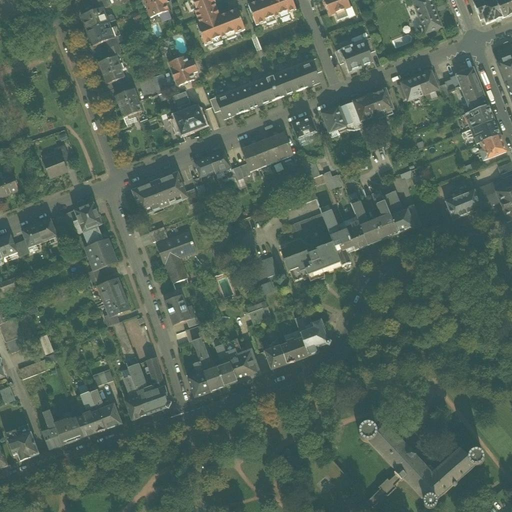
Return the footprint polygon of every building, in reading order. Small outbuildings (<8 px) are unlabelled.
[(0,5),(0,20),(1,23),(21,16),(21,15),(32,11),(28,0),(0,0),(2,5),(0,5)] [(107,8),(104,0),(92,5),(95,12),(102,9),(102,10),(107,8)] [(143,0),(151,19),(159,16),(169,12),(166,4),(168,3),(166,0),(143,0)] [(197,27),(205,47),(213,44),(213,42),(220,39),(221,41),(226,39),(227,38),(226,37),(234,34),(234,36),(235,35),(245,32),(237,11),(220,18),(215,4),(213,0),(189,0),(190,2),(191,3),(192,2),(196,10),(194,11),(194,12),(199,26),(197,27)] [(265,0),(248,7),(256,27),(266,23),(266,21),(273,18),(274,20),(275,20),(279,18),(280,18),(279,16),(287,13),(288,15),(296,12),(291,0),(265,0)] [(323,0),(330,16),(334,15),(345,10),(350,9),(346,0),(323,0)] [(413,0),(412,1),(426,35),(443,29),(431,0),(413,0)] [(494,1),(494,0),(492,0),(486,3),(474,7),(480,22),(484,21),(486,26),(494,23),(502,20),(494,1)] [(511,15),(511,9),(508,0),(495,0),(494,1),(502,20),(511,15)] [(87,32),(108,25),(106,18),(102,10),(102,9),(95,12),(82,17),(87,32)] [(334,15),(337,22),(348,18),(345,10),(334,15)] [(172,20),(169,12),(159,16),(162,23),(172,20)] [(141,19),(138,14),(132,17),(135,22),(141,19)] [(111,17),(106,18),(108,25),(115,22),(113,17),(111,17)] [(110,30),(108,25),(87,32),(93,48),(105,43),(113,40),(113,39),(110,30)] [(117,28),(110,30),(113,39),(116,39),(120,37),(117,28)] [(122,36),(120,37),(116,39),(119,46),(125,44),(122,36)] [(105,43),(108,50),(119,46),(116,39),(113,39),(113,40),(105,43)] [(364,42),(370,55),(375,52),(370,39),(364,42)] [(364,41),(352,45),(361,68),(373,64),(370,55),(364,42),(364,41)] [(349,73),(361,68),(352,45),(340,50),(340,51),(345,64),(349,73)] [(122,56),(119,46),(108,50),(112,59),(117,57),(117,58),(122,56)] [(335,53),(340,66),(345,64),(340,51),(335,53)] [(102,72),(108,86),(125,79),(117,58),(117,57),(112,59),(99,64),(100,65),(99,65),(102,72)] [(175,82),(178,87),(195,81),(193,75),(197,73),(193,62),(188,64),(186,58),(169,65),(172,73),(171,73),(175,82)] [(511,59),(510,60),(502,63),(497,65),(505,86),(511,83),(511,59)] [(312,65),(316,75),(322,73),(317,60),(311,62),(312,65)] [(311,61),(299,66),(308,89),(320,84),(316,75),(312,65),(311,62),(311,61)] [(296,93),(308,89),(299,66),(287,70),(296,93)] [(467,72),(469,72),(472,81),(477,79),(484,97),(473,69),(467,72)] [(284,98),(296,93),(287,70),(275,75),(284,98)] [(460,88),(470,114),(488,107),(484,97),(477,79),(472,81),(469,72),(467,72),(456,77),(460,88)] [(431,73),(416,79),(423,97),(438,91),(437,89),(439,88),(440,88),(435,75),(432,76),(431,73)] [(275,75),(272,76),(281,99),(284,98),(275,75)] [(152,79),(159,96),(170,92),(164,76),(152,79)] [(275,101),(281,99),(272,76),(266,78),(275,101)] [(444,83),(445,85),(449,94),(455,92),(455,90),(460,88),(456,77),(449,79),(450,81),(444,83)] [(272,103),(275,101),(266,78),(263,80),(272,103)] [(408,103),(423,97),(416,79),(401,85),(402,87),(399,88),(404,102),(407,101),(408,103)] [(260,107),(272,103),(263,80),(251,84),(260,107)] [(248,112),(260,107),(251,84),(239,89),(248,112)] [(450,97),(449,94),(445,85),(440,88),(439,88),(443,99),(450,97)] [(236,117),(248,112),(239,89),(227,93),(236,117)] [(116,97),(124,119),(134,116),(142,113),(134,91),(116,97)] [(385,91),(369,97),(377,117),(391,112),(393,111),(385,91)] [(173,98),(177,109),(190,105),(186,93),(173,98)] [(224,121),(236,117),(227,93),(215,98),(215,99),(216,102),(220,112),(224,121)] [(363,122),(377,117),(369,97),(353,103),(353,104),(361,123),(363,122)] [(210,101),(215,114),(220,112),(216,102),(215,99),(210,101)] [(363,128),(361,123),(353,104),(346,107),(353,125),(356,131),(363,128)] [(346,107),(339,109),(345,128),(353,125),(346,107)] [(465,116),(471,131),(494,122),(488,107),(470,114),(465,116)] [(337,131),(345,128),(339,109),(338,109),(321,115),(329,134),(337,131)] [(181,132),(182,135),(200,128),(200,129),(206,127),(204,123),(203,123),(199,112),(194,114),(192,110),(175,117),(176,120),(172,122),(177,134),(181,132)] [(391,112),(377,117),(378,120),(392,115),(391,112)] [(137,123),(134,116),(124,119),(126,127),(137,123)] [(293,127),(298,141),(316,134),(311,120),(293,127)] [(477,146),(479,145),(499,137),(494,122),(471,131),(477,146)] [(339,137),(338,135),(337,131),(329,134),(331,140),(339,137)] [(285,134),(274,139),(282,161),(293,157),(285,134)] [(506,153),(499,137),(479,145),(482,152),(479,153),(483,162),(506,153)] [(272,165),(282,161),(274,139),(263,143),(272,165)] [(261,169),(272,165),(263,143),(252,147),(261,169)] [(61,156),(63,162),(70,160),(65,147),(58,149),(60,157),(61,156)] [(250,174),(261,169),(252,147),(241,151),(247,166),(250,174)] [(224,153),(209,159),(215,174),(215,176),(223,173),(224,176),(232,172),(227,162),(225,156),(224,153)] [(43,163),(49,180),(68,173),(63,162),(61,156),(60,157),(43,163)] [(305,163),(316,166),(317,161),(307,157),(305,163)] [(200,180),(215,174),(209,159),(194,165),(196,168),(193,169),(195,175),(198,174),(200,180)] [(499,169),(501,176),(511,171),(511,168),(510,165),(499,169)] [(247,166),(239,168),(244,180),(251,177),(250,174),(247,166)] [(300,177),(306,175),(304,170),(305,170),(303,166),(297,168),(300,177)] [(313,167),(305,170),(304,170),(306,175),(307,178),(316,174),(313,167)] [(237,182),(244,180),(239,168),(233,171),(237,182)] [(328,185),(333,183),(332,178),(330,173),(324,175),(328,185)] [(132,193),(142,217),(187,200),(187,199),(185,194),(178,175),(132,193)] [(0,198),(0,199),(18,192),(12,176),(0,180),(0,198)] [(337,176),(332,178),(333,183),(336,189),(341,186),(337,176)] [(511,177),(503,181),(507,190),(511,187),(511,177)] [(496,194),(507,190),(503,181),(474,192),(481,210),(499,203),(496,194)] [(499,203),(507,223),(511,221),(511,187),(507,190),(496,194),(499,203)] [(187,200),(189,206),(199,202),(194,190),(185,194),(187,199),(187,200)] [(313,190),(307,192),(311,203),(317,200),(313,190)] [(445,203),(453,222),(482,210),(481,210),(474,192),(474,191),(445,203)] [(307,192),(301,194),(305,205),(311,203),(307,192)] [(383,216),(384,218),(389,216),(382,198),(380,193),(373,196),(372,196),(376,206),(381,217),(383,216)] [(389,216),(390,217),(403,212),(395,193),(382,198),(389,216)] [(301,194),(296,196),(300,207),(305,205),(301,194)] [(296,196),(290,199),(294,209),(300,207),(296,196)] [(290,199),(284,201),(289,211),(294,209),(290,199)] [(283,213),(289,211),(284,201),(279,203),(283,213)] [(358,223),(360,228),(366,225),(365,223),(367,222),(362,210),(359,201),(350,204),(354,213),(358,223)] [(74,212),(78,223),(83,234),(98,228),(102,226),(99,219),(100,219),(97,211),(96,212),(94,204),(74,212)] [(407,211),(403,212),(390,217),(397,235),(414,228),(420,226),(412,209),(407,211)] [(74,212),(68,214),(72,225),(74,224),(78,223),(74,212)] [(347,255),(355,252),(346,231),(339,233),(331,212),(322,216),(325,225),(333,244),(341,267),(342,268),(351,265),(347,255)] [(67,227),(72,225),(68,214),(63,216),(67,227)] [(321,215),(316,217),(320,227),(325,225),(322,216),(321,215)] [(60,230),(67,227),(63,216),(56,219),(60,230)] [(390,217),(389,216),(384,218),(375,222),(382,241),(397,235),(390,217)] [(316,217),(310,219),(314,229),(320,227),(316,217)] [(60,230),(56,219),(51,221),(55,232),(60,230)] [(310,219),(305,221),(309,231),(314,229),(310,219)] [(51,221),(36,227),(43,244),(50,241),(57,239),(55,232),(51,221)] [(305,221),(299,223),(303,234),(309,231),(305,221)] [(368,247),(382,241),(375,222),(366,225),(360,228),(368,247)] [(79,235),(83,234),(78,223),(74,224),(79,235)] [(299,223),(294,225),(298,236),(303,234),(299,223)] [(363,248),(368,247),(360,228),(358,223),(345,228),(346,231),(355,252),(363,248)] [(292,238),(298,236),(294,225),(288,227),(292,238)] [(35,247),(43,244),(36,227),(22,233),(25,242),(28,250),(35,247)] [(83,234),(88,249),(86,249),(87,250),(104,243),(98,228),(83,234)] [(149,234),(153,244),(156,243),(165,239),(167,239),(164,229),(149,234)] [(189,233),(166,241),(156,245),(161,259),(163,258),(165,265),(173,285),(186,280),(178,259),(188,256),(188,257),(189,256),(186,248),(193,245),(189,233)] [(11,237),(0,241),(0,253),(2,260),(10,257),(17,254),(14,246),(11,237)] [(108,241),(104,243),(87,250),(92,264),(94,263),(97,272),(98,272),(107,268),(107,267),(116,263),(111,251),(108,242),(108,241)] [(25,242),(20,244),(24,256),(30,254),(28,250),(25,242)] [(19,258),(24,256),(20,244),(14,246),(17,254),(19,258)] [(327,273),(341,267),(333,244),(315,251),(316,253),(309,255),(308,252),(284,261),(289,274),(290,273),(294,284),(308,278),(310,284),(325,278),(323,273),(326,271),(327,273)] [(186,248),(189,256),(196,254),(193,245),(186,248)] [(262,263),(268,279),(278,275),(273,259),(262,263)] [(86,283),(90,282),(100,278),(98,272),(97,272),(95,272),(83,276),(86,283)] [(103,286),(100,278),(90,282),(93,289),(97,287),(97,288),(103,286)] [(0,295),(19,288),(16,279),(0,285),(0,295)] [(97,288),(103,304),(124,296),(117,280),(103,286),(97,288)] [(255,289),(259,298),(273,293),(270,283),(255,289)] [(130,312),(124,296),(103,304),(110,320),(116,317),(130,312)] [(166,307),(173,327),(186,322),(190,321),(190,320),(186,310),(183,303),(184,303),(182,297),(165,304),(166,307)] [(191,308),(186,310),(190,320),(195,319),(191,308)] [(249,315),(253,327),(267,321),(263,310),(249,315)] [(321,322),(313,325),(309,315),(295,320),(300,334),(302,340),(309,358),(318,354),(316,350),(329,345),(321,322)] [(0,319),(0,326),(8,323),(6,317),(5,318),(0,319)] [(112,327),(119,324),(116,317),(110,320),(106,322),(108,328),(112,327)] [(186,322),(189,329),(200,325),(198,318),(195,319),(190,320),(190,321),(186,322)] [(0,326),(0,328),(6,344),(22,337),(15,320),(8,323),(0,326)] [(112,327),(124,358),(134,354),(122,323),(119,324),(112,327)] [(185,332),(189,344),(192,343),(201,339),(205,338),(201,327),(188,331),(185,332)] [(249,329),(253,339),(258,337),(254,327),(249,329)] [(45,355),(54,352),(47,335),(39,338),(45,355)] [(27,348),(22,337),(6,344),(10,354),(27,348)] [(200,364),(203,373),(207,371),(206,368),(209,366),(210,365),(201,339),(192,343),(200,364)] [(223,346),(228,361),(242,355),(237,340),(223,346)] [(279,343),(279,344),(280,347),(287,366),(309,358),(302,340),(295,342),(294,340),(286,343),(287,345),(281,348),(279,343)] [(215,349),(221,366),(229,363),(228,361),(223,346),(215,349)] [(287,366),(280,347),(278,348),(264,353),(271,372),(287,366)] [(250,353),(242,355),(228,361),(229,363),(237,384),(259,376),(250,353)] [(136,361),(134,354),(124,358),(126,364),(136,361)] [(147,363),(155,392),(165,389),(163,383),(158,366),(156,360),(147,363)] [(19,371),(23,381),(50,371),(46,361),(19,371)] [(128,369),(139,398),(149,394),(136,361),(126,364),(128,369)] [(237,384),(229,363),(221,366),(216,368),(224,389),(237,384)] [(195,365),(199,377),(204,375),(203,373),(200,364),(195,365)] [(215,392),(224,389),(216,368),(211,370),(207,371),(203,373),(204,375),(210,394),(211,394),(215,392)] [(131,398),(132,401),(139,398),(128,369),(128,370),(131,378),(124,380),(131,399),(131,398)] [(125,370),(120,373),(123,379),(128,376),(125,370)] [(109,371),(92,377),(96,388),(113,382),(109,371)] [(210,394),(204,375),(199,377),(188,381),(194,400),(210,394)] [(0,392),(2,397),(4,403),(14,399),(10,388),(0,391),(0,392)] [(169,404),(165,389),(155,392),(149,394),(139,398),(146,417),(166,410),(169,404)] [(90,394),(93,402),(100,400),(96,392),(90,394)] [(81,397),(88,414),(91,413),(92,415),(98,413),(97,412),(93,402),(90,394),(90,393),(81,397)] [(47,395),(30,403),(35,416),(46,412),(45,409),(51,406),(47,395)] [(146,417),(139,398),(132,401),(125,403),(132,422),(146,417)] [(93,402),(97,412),(103,410),(100,400),(93,402)] [(114,406),(103,410),(97,412),(98,413),(105,432),(122,426),(114,406)] [(50,452),(63,447),(50,412),(43,415),(49,432),(42,435),(50,452)] [(63,447),(83,440),(76,420),(68,423),(67,421),(55,426),(50,412),(63,447)] [(105,432),(98,413),(92,415),(91,413),(88,414),(82,416),(83,418),(76,421),(76,420),(83,440),(105,432)] [(367,425),(364,426),(361,428),(359,432),(359,437),(361,441),(364,443),(368,444),(396,473),(394,475),(401,482),(403,480),(424,501),(423,505),(424,508),(426,510),(428,511),(432,510),(435,508),(436,506),(436,502),(453,487),(454,488),(456,486),(455,485),(475,468),(477,468),(480,467),(482,466),(483,463),(484,461),(484,458),(483,455),(481,453),(478,452),(475,452),(472,452),(470,454),(460,445),(459,446),(457,449),(460,451),(436,472),(432,468),(431,469),(425,468),(414,458),(415,457),(386,427),(376,430),(373,427),(370,426),(367,425)] [(20,432),(18,433),(20,438),(31,434),(28,426),(19,429),(20,432)] [(11,451),(15,450),(17,454),(20,463),(39,456),(31,434),(20,438),(18,433),(6,437),(11,451)]
